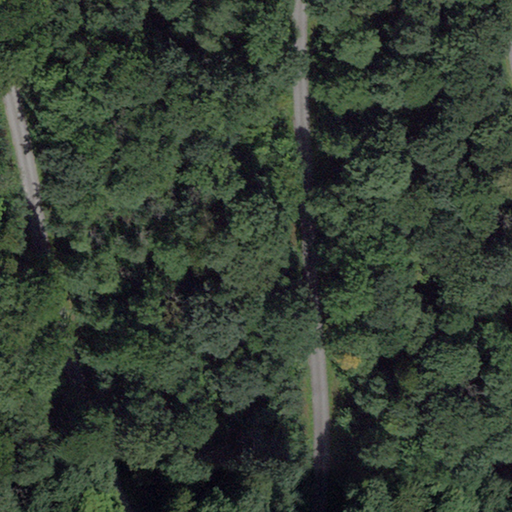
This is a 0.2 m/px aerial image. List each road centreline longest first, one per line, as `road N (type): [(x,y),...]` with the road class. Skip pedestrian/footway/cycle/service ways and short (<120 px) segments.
road 1 (unclassified): [(320,511),(324,445),(301,0)]
road 2 (unclassified): [(0,51),(53,300),(89,424),(128,511)]
